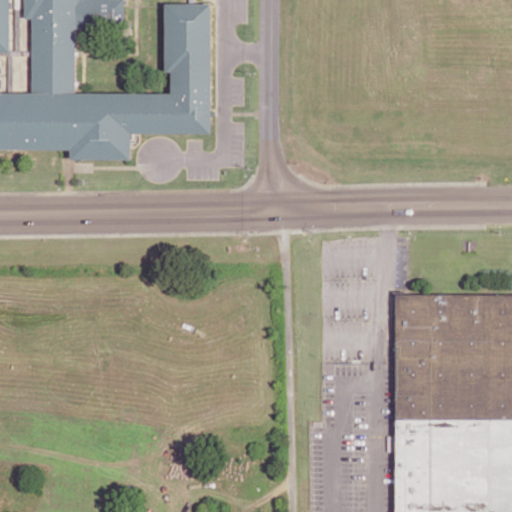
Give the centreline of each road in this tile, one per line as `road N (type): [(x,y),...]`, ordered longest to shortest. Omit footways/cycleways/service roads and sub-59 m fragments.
road 1 (tertiary): [(0,211),(511,206)]
road 2 (residential): [(272,0),(280,207)]
